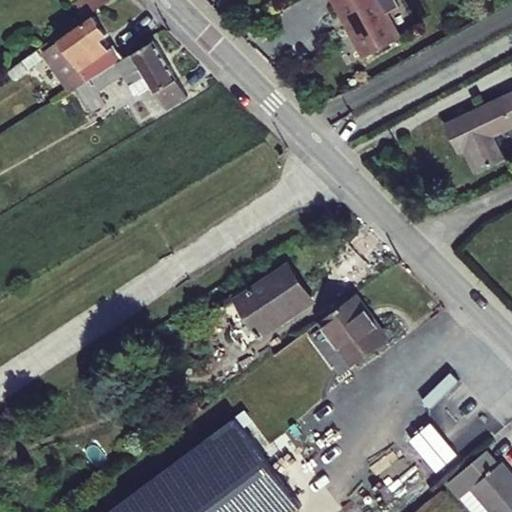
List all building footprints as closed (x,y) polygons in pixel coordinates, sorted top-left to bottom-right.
[(84,16),(107,0),(76,0),(75,1),(84,16)] [(400,34),(381,0),(337,0),(367,52),(400,34)] [(108,38),(92,13),(44,42),(68,83),(124,50),(114,34),(108,38)] [(166,81),(145,43),(101,68),(105,77),(125,66),(141,95),(166,81)] [(493,144),(511,135),(511,97),(444,130),(458,161),(467,157),(477,178),(503,165),(493,144)] [(262,333),(297,311),(274,276),(220,312),(247,354),(267,341),(262,333)] [(376,312),(362,294),(325,321),(359,366),(392,342),(371,315),(376,312)] [(453,372),(437,387),(460,411),(476,396),(453,372)] [(293,511),(302,505),(234,416),(105,511),(293,511)] [(492,461),(479,447),(442,479),(454,493),(466,483),(490,511),(511,511),(511,476),(496,458),(492,461)]
